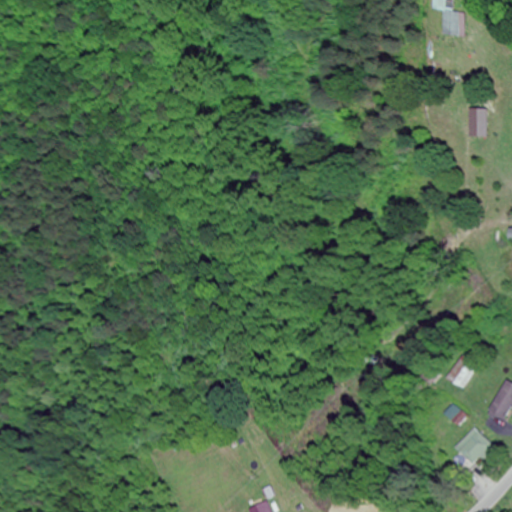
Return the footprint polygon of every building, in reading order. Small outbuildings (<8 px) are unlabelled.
[(441,0),(441,12),(452,12),(451,35),(473,37),(475,15),(462,14),(463,0),(441,0)] [(488,110),(471,110),(471,138),(488,138),(488,110)] [(481,367),(466,358),(453,382),(468,390),(481,367)] [(511,422),(511,383),(507,381),(491,413),(511,424),(511,422)] [(470,418),(461,408),(452,416),(460,426),(470,418)] [(477,470),(498,449),(479,429),(458,450),(477,470)] [(252,511),(275,511),(271,502),(252,510),(252,511)]
